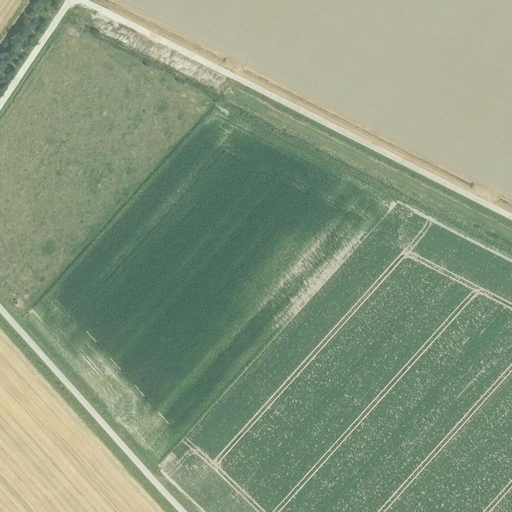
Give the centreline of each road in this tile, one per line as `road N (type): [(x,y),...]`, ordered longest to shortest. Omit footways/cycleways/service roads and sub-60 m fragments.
road 1 (unclassified): [(511,217),(82,0)]
road 2 (unclassified): [(187,511),(0,310)]
road 3 (unclassified): [(0,104),(68,0)]
